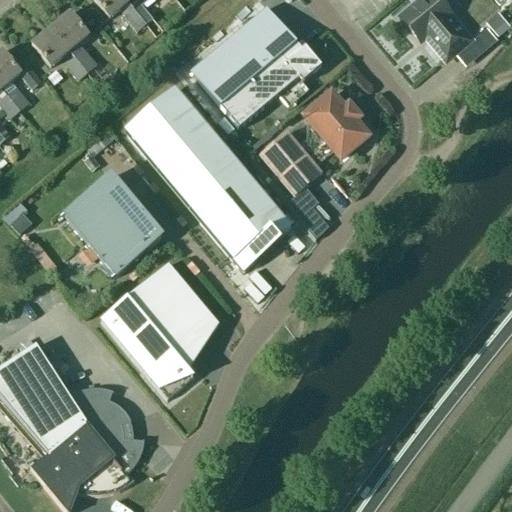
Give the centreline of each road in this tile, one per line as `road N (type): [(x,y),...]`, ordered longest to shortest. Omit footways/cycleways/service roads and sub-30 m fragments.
road 1 (residential): [(160,511),(195,457),(245,345),(406,144),(400,102),(314,0)]
road 2 (trunk): [(358,511),(511,315)]
